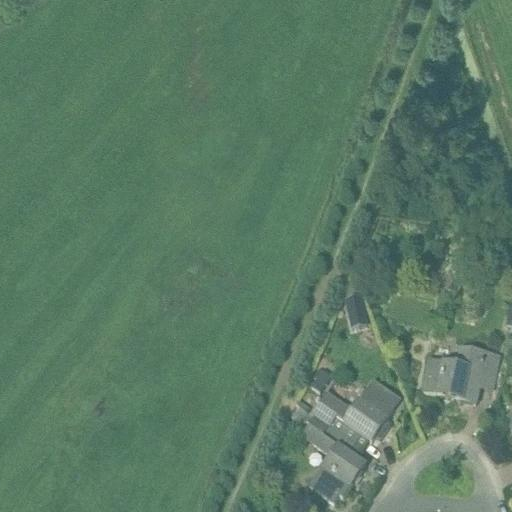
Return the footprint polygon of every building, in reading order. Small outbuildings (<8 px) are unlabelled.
[(369,327),(363,298),(346,302),(352,331),(369,327)] [(492,393),(499,359),(462,351),(458,369),(430,363),(424,396),(476,407),(483,371),(495,373),(491,393),(492,393)] [(387,424),(394,413),(391,411),(396,402),(372,386),(367,394),(353,414),(325,395),(310,416),(315,420),(355,448),(362,438),(370,443),(372,445),(376,440),(381,443),(391,428),(387,424)] [(315,420),(310,416),(307,415),(300,409),(293,419),(301,425),(304,420),(311,425),(315,420)] [(349,457),(355,448),(315,420),(311,425),(301,440),(330,460),(315,482),(310,490),(334,507),(339,498),(343,501),(365,469),(362,467),(349,457)]
